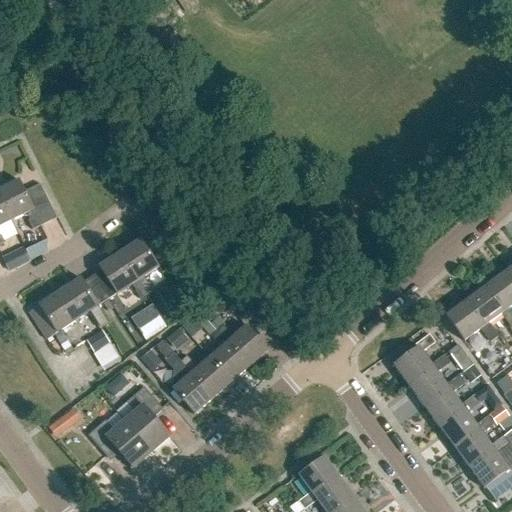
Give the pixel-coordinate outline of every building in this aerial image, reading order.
[(38,187),(25,193),(20,182),(0,191),(0,198),(12,222),(26,215),(33,230),(54,220),(38,187)] [(0,227),(12,222),(0,198),(0,246),(5,244),(0,233),(0,227)] [(145,277),(159,268),(141,241),(120,254),(147,296),(154,291),(145,277)] [(10,273),(30,263),(23,250),(3,259),(10,273)] [(355,270),(364,264),(354,250),(346,256),(355,270)] [(117,296),(131,286),(140,300),(147,296),(120,254),(99,268),(102,272),(93,278),(108,301),(117,295),(117,296)] [(321,296),(340,282),(330,268),(311,283),(321,296)] [(509,309),(511,307),(511,278),(507,272),(487,287),(505,311),(509,309)] [(99,307),(108,301),(93,278),(84,284),(81,280),(55,297),(73,324),(89,314),(99,330),(108,324),(98,308),(99,308),(99,307)] [(489,324),(501,315),(511,328),(511,327),(511,312),(509,309),(505,311),(487,287),(467,302),(485,327),(489,324)] [(47,341),(73,324),(55,297),(29,314),(47,341)] [(464,343),(481,330),(491,343),(499,337),(489,324),(485,327),(467,302),(445,317),(464,343)] [(139,330),(159,317),(152,307),(132,320),(139,330)] [(209,325),(201,314),(191,322),(199,332),(209,325)] [(146,341),(166,328),(159,317),(139,330),(146,341)] [(223,326),(217,331),(249,369),(268,352),(247,328),(234,338),(223,326)] [(176,351),(188,340),(179,330),(167,341),(176,351)] [(249,369),(217,331),(211,337),(222,349),(210,360),(231,384),(249,369)] [(93,355),(110,345),(102,332),(86,342),(93,355)] [(393,368),(408,388),(434,370),(431,366),(422,354),(435,344),(429,336),(415,346),(418,349),(393,368)] [(173,358),(175,356),(163,342),(155,349),(166,361),(172,357),(173,358)] [(111,346),(94,356),(103,371),(120,361),(111,346)] [(150,352),(140,360),(148,370),(158,361),(150,352)] [(508,352),(498,358),(503,365),(511,358),(511,357),(508,352)] [(444,356),(431,366),(434,370),(408,388),(423,409),(449,390),(446,386),(437,374),(450,364),(444,356)] [(194,416),(213,400),(181,363),(179,365),(173,358),(172,357),(166,361),(163,364),(171,373),(172,387),(175,390),(173,392),(194,416)] [(231,384),(210,360),(198,370),(187,357),(181,363),(213,400),(231,384)] [(471,385),(481,378),(473,366),(463,374),(471,385)] [(459,376),(446,386),(449,390),(423,409),(438,429),(463,410),(461,407),(461,406),(452,394),(465,384),(459,376)] [(504,396),(511,390),(511,383),(507,377),(496,385),(504,396)] [(453,449),(479,431),(476,427),(467,414),(480,405),(494,395),(487,387),(474,397),(461,406),(461,407),(463,410),(438,429),(453,449)] [(163,411),(144,389),(126,404),(135,414),(125,423),(151,454),(171,436),(170,435),(169,436),(154,419),(163,411)] [(499,426),(509,418),(501,408),(489,417),(495,425),(497,427),(499,426)] [(489,417),(476,427),(479,431),(453,449),(468,470),(493,451),(491,447),(482,435),(495,425),(489,417)] [(506,436),(511,431),(511,419),(510,417),(509,418),(499,426),(506,436)] [(63,418),(55,425),(62,435),(71,428),(63,418)] [(151,454),(125,423),(114,432),(106,422),(88,437),(107,459),(116,451),(131,468),(130,469),(131,471),(151,454)] [(507,448),(510,445),(504,437),(491,447),(493,451),(468,470),(484,490),(509,472),(497,455),(507,448)] [(339,479),(324,458),(298,477),(310,494),(297,504),(303,511),(316,502),(314,498),(339,479)] [(337,511),(354,500),(339,479),(314,498),(316,502),(323,511),(337,511)] [(363,511),(354,500),(337,511),(363,511)]
